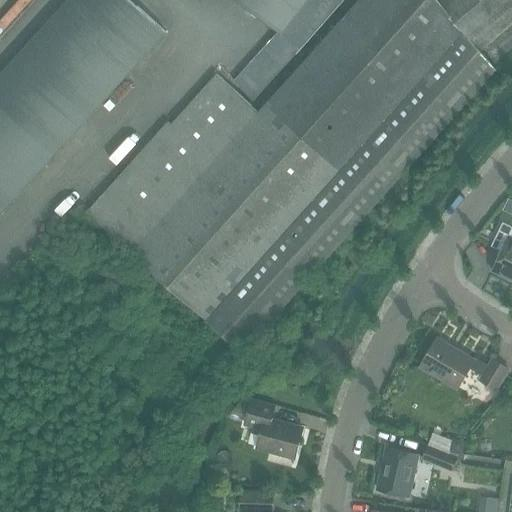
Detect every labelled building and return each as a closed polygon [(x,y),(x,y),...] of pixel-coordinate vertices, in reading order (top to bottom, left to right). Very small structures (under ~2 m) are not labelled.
[(130,0),(69,0),(0,76),(0,214),(166,32),(130,0)] [(242,353),(257,336),(497,69),(481,50),(511,23),(511,0),(359,0),(266,104),(259,112),(217,74),(171,125),(168,122),(87,212),(206,319),(205,319),(242,353)] [(237,0),(278,32),(301,49),(343,0),(237,0)] [(253,101),(292,59),(301,49),(278,32),(234,81),(253,101)] [(511,280),(511,227),(503,223),(491,246),(502,252),(493,271),(511,280)] [(438,338),(421,366),(457,388),(469,368),(483,376),(481,380),(496,390),(508,369),(493,360),(489,366),(474,357),(473,359),(438,338)] [(257,448),(296,458),(303,429),(272,420),(276,406),(251,400),(245,425),(258,428),(261,433),(257,448)] [(429,446),(423,459),(451,470),(456,458),(429,446)] [(387,448),(378,489),(409,496),(418,455),(387,448)] [(438,500),(468,504),(470,492),(440,487),(438,500)] [(331,504),(331,493),(307,493),(307,504),(331,504)] [(241,494),(241,510),(273,511),(273,495),(241,494)]
